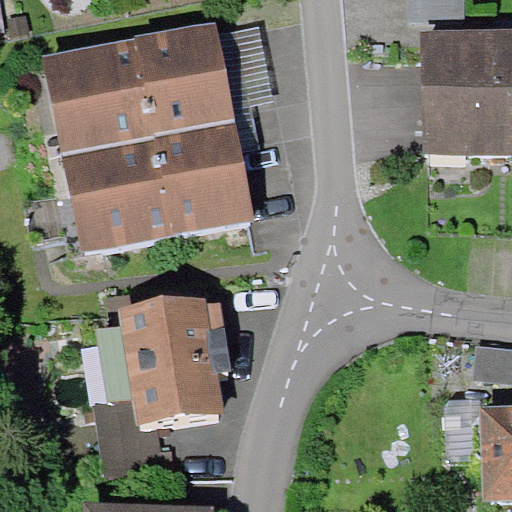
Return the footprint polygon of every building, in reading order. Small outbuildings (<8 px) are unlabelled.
[(215,22),(43,56),(83,254),(255,220),(242,154),(236,123),(218,34),(215,22)] [(259,27),(218,34),(236,123),(242,154),(260,150),(251,104),(273,100),(259,27)] [(511,29),(422,30),(423,154),(511,153),(511,29)] [(205,295),(119,308),(122,325),(133,398),(137,425),(156,422),(223,412),(217,371),(215,358),(207,304),(205,295)] [(221,302),(207,304),(215,358),(217,371),(231,369),(221,302)] [(133,398),(122,325),(95,329),(98,347),(81,349),(90,405),(95,404),(133,398)] [(511,350),(478,347),(475,380),(511,383),(511,350)] [(163,467),(156,422),(137,425),(133,398),(95,404),(106,477),(163,467)] [(480,398),(444,400),(447,464),(483,462),(482,446),(480,406),(480,398)] [(511,405),(480,406),(482,446),(483,462),(483,500),(511,499),(511,405)] [(214,511),(215,506),(86,503),(85,511),(214,511)]
